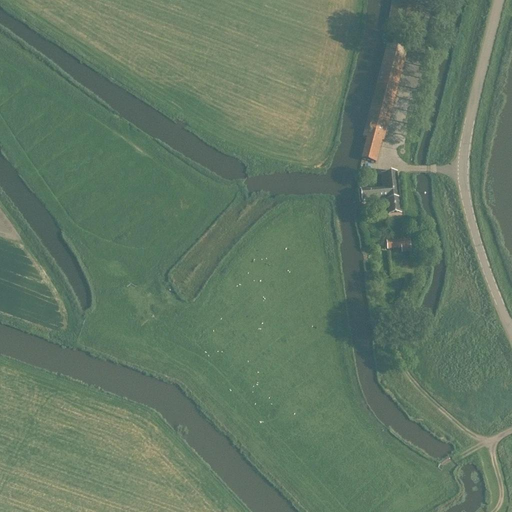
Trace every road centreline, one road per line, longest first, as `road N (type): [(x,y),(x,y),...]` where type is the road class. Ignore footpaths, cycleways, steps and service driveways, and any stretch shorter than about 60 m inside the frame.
road 1 (tertiary): [(511,330),(471,227),(460,168),(497,0)]
road 2 (track): [(441,471),(494,438),(470,433),(407,373),(396,346),(409,283)]
